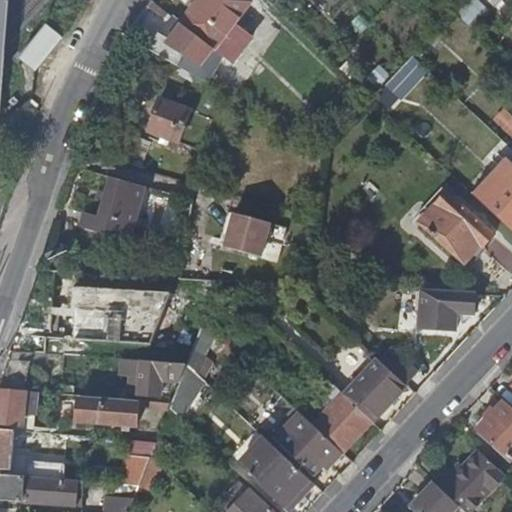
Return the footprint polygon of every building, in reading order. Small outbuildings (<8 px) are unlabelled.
[(250,3),(246,0),(200,0),(181,25),(214,51),(250,3)] [(476,27),(488,10),(475,0),(462,18),(476,27)] [(38,73),(63,37),(45,24),(20,61),(38,73)] [(161,24),(147,50),(178,68),(193,42),(161,24)] [(412,82),(403,74),(387,90),(396,98),(412,82)] [(190,112),(159,100),(147,132),(178,143),(190,112)] [(493,121),(511,138),(511,115),(505,108),(493,121)] [(489,208),(511,230),(511,166),(507,162),(475,196),(489,208)] [(134,226),(145,186),(112,177),(96,231),(124,239),(128,224),(134,226)] [(162,190),(182,195),(185,184),(165,179),(162,190)] [(495,234),(448,191),(419,222),(464,263),(481,246),(483,247),(495,234)] [(271,220),(234,210),(225,244),(262,254),(271,220)] [(139,227),(134,226),(128,224),(124,239),(135,242),(139,227)] [(180,282),(147,280),(144,314),(175,317),(176,306),(179,306),(180,282)] [(248,304),(233,291),(205,323),(219,336),(248,304)] [(458,313),(475,314),(477,295),(441,293),(439,311),(424,310),(423,328),(457,331),(458,313)] [(296,361),(301,356),(286,341),(275,352),(287,363),(292,358),(296,361)] [(393,349),(381,361),(408,386),(419,374),(393,349)] [(189,364),(143,359),(141,392),(162,394),(163,380),(182,381),(189,364)] [(408,386),(381,361),(357,387),(384,412),(408,386)] [(189,364),(182,381),(176,396),(184,404),(206,380),(189,364)] [(21,389),(0,387),(0,421),(18,423),(21,389)] [(374,422),(344,394),(315,425),(341,450),(345,453),(374,422)] [(62,399),(63,421),(74,421),(73,399),(62,399)] [(137,427),(140,405),(101,401),(99,423),(137,427)] [(511,407),(506,401),(479,431),(511,460),(511,407)] [(341,450),(315,425),(290,452),(316,477),(341,450)] [(0,426),(0,467),(11,469),(15,429),(0,426)] [(458,507),(464,511),(472,511),(505,477),(479,452),(463,468),(453,479),(449,475),(437,487),(458,507)] [(124,486),(139,488),(140,488),(151,459),(128,457),(124,486)] [(286,509),(312,481),(287,457),(261,485),(286,509)] [(453,479),(463,468),(459,463),(449,475),(453,479)] [(0,473),(0,498),(13,500),(82,506),(85,482),(0,473)] [(414,511),(453,511),(458,507),(437,487),(434,484),(411,509),(414,511)] [(109,485),(108,497),(134,500),(139,488),(124,486),(109,485)] [(233,511),(274,511),(253,492),(233,511)] [(108,497),(106,511),(130,511),(135,500),(134,500),(108,497)]
